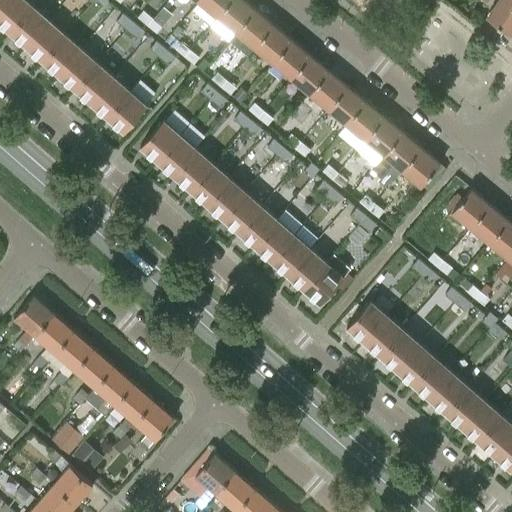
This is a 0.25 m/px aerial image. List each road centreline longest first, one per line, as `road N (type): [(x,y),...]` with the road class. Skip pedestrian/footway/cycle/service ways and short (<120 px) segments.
road 1 (residential): [(502,511),(0,74)]
road 2 (tertiary): [(416,511),(0,147)]
road 3 (residential): [(220,406),(39,247)]
road 4 (residential): [(476,149),(297,0)]
road 5 (residential): [(344,511),(220,406)]
road 6 (residential): [(220,406),(124,511)]
